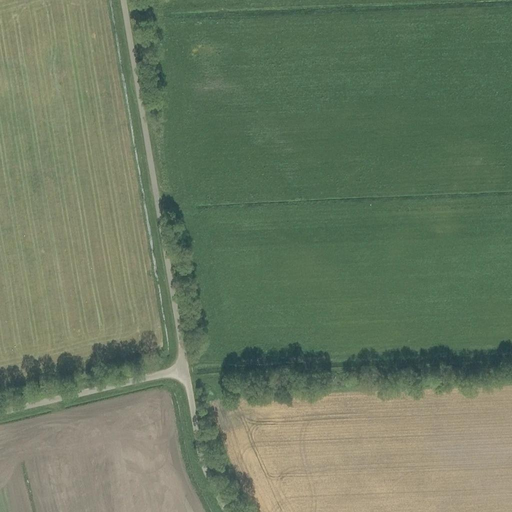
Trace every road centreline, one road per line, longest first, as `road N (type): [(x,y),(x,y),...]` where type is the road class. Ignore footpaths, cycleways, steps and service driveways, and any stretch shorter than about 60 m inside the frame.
road 1 (unclassified): [(185,368),(123,0)]
road 2 (unclassified): [(0,413),(185,368)]
road 3 (unclassified): [(226,511),(200,456),(185,368)]
